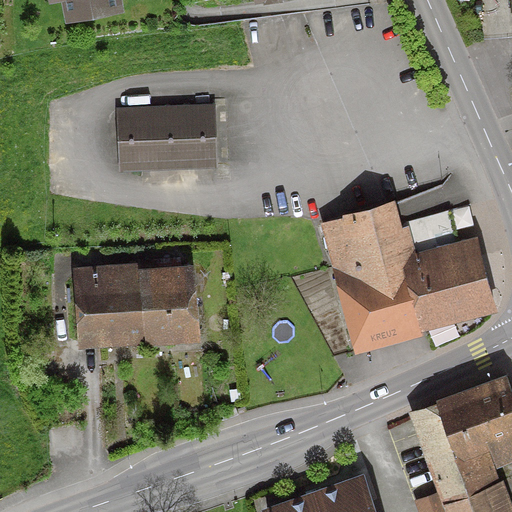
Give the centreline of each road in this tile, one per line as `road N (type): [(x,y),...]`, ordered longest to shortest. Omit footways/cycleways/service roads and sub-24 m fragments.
road 1 (tertiary): [(73,511),(281,440),(511,339)]
road 2 (tertiary): [(511,193),(428,0)]
